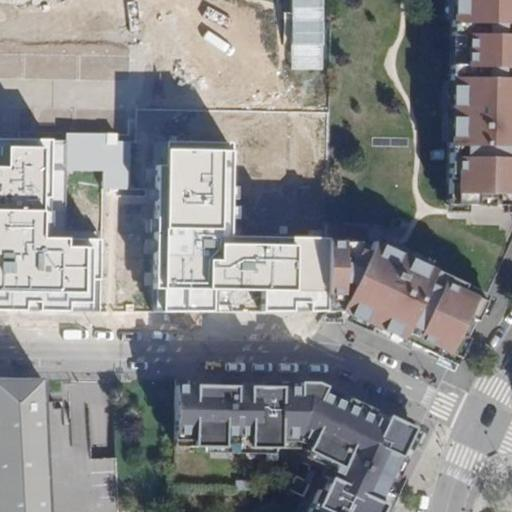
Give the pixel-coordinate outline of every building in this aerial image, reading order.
[(461,205),(511,205),(511,0),(450,0),(450,21),(449,79),(447,184),(447,204),(461,205)] [(47,139),(0,138),(0,312),(99,314),(100,239),(46,238),(47,139)] [(228,150),(163,149),(161,313),(324,316),(325,242),(325,238),(227,237),(228,150)] [(370,327),(454,366),(487,297),(370,243),(325,242),(324,316),(346,317),(364,324),(370,327)] [(0,377),(0,511),(379,511),(417,432),(315,384),(175,381),(174,446),(223,446),(223,441),(249,441),(249,448),(279,448),(280,442),(299,442),(309,447),(307,451),(332,462),(325,476),(337,482),(331,495),(327,493),(317,511),(47,511),(41,377),(0,377)]
